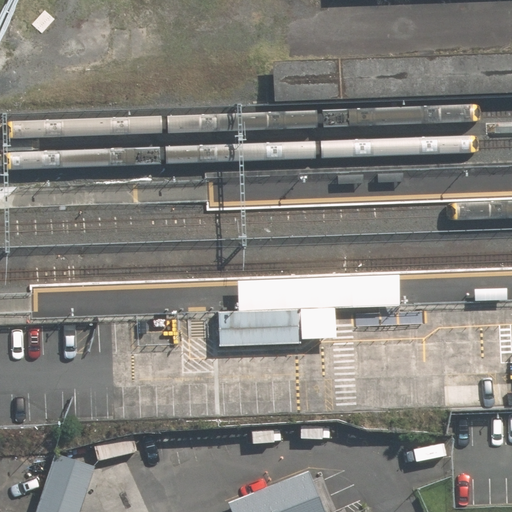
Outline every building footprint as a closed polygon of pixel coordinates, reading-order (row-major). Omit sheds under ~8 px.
[(511,93),(511,55),(270,64),(272,102),(511,93)] [(350,280),(236,283),(237,310),(237,315),(298,313),(301,314),(301,338),(334,337),(333,312),(351,311),(350,280)] [(299,344),(298,313),(237,315),(237,310),(217,311),(218,347),(299,344)] [(77,511),(94,465),(53,451),(30,511),(77,511)] [(227,501),(231,511),(319,511),(304,472),(227,501)]
